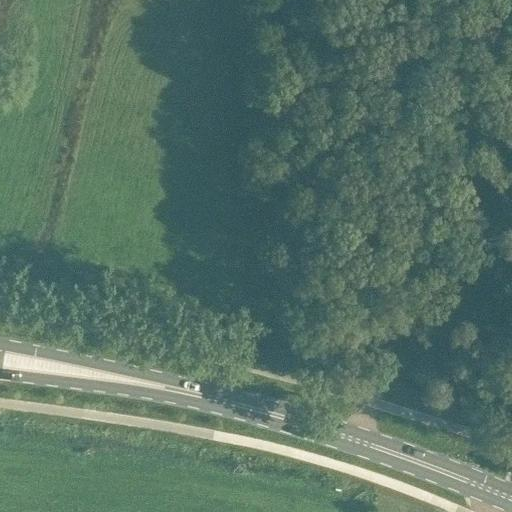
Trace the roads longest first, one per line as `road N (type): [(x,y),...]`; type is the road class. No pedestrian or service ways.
road 1 (primary): [(358,440),(330,423),(210,386),(0,343)]
road 2 (primary): [(0,375),(207,406),(358,440)]
road 3 (track): [(511,71),(371,398)]
road 4 (primary): [(511,497),(358,440)]
